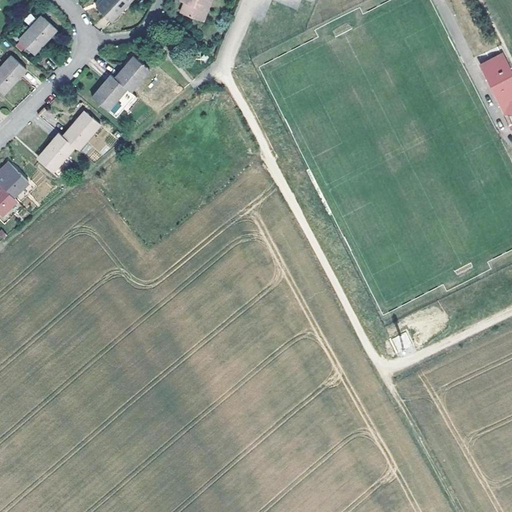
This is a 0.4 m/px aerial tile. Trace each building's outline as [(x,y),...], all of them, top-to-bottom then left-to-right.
[(111,21),(129,0),(100,0),(95,6),(111,21)] [(184,0),(184,2),(183,5),(180,12),(203,21),(210,0),(184,0)] [(33,54),(56,28),(43,16),(33,27),(30,25),(17,39),(33,54)] [(0,90),(2,93),(26,68),(10,54),(0,65),(0,90)] [(133,55),(127,61),(130,63),(136,57),(133,55)] [(149,69),(136,57),(130,63),(127,61),(113,76),(126,88),(130,91),(149,69)] [(480,68),(482,74),(503,115),(511,116),(511,81),(502,63),(500,58),(480,68)] [(511,73),(506,61),(502,63),(511,81),(511,73)] [(98,95),(94,99),(116,117),(135,96),(130,91),(126,88),(113,76),(110,74),(96,90),(99,93),(98,95)] [(511,116),(503,115),(482,74),(479,75),(501,119),(511,120),(511,116)] [(99,93),(96,90),(91,96),(94,99),(98,95),(99,93)] [(74,146),(78,149),(100,123),(87,111),(76,123),(74,121),(62,135),(74,146)] [(62,135),(58,132),(46,146),(49,148),(38,160),(52,172),(74,146),(62,135)] [(95,161),(109,147),(96,134),(82,149),(95,161)] [(7,160),(0,166),(0,171),(0,172),(2,170),(10,162),(7,160)] [(0,171),(0,182),(13,196),(28,182),(10,162),(2,170),(0,172),(0,171)] [(0,213),(1,215),(17,200),(13,196),(0,182),(0,213)] [(391,339),(398,352),(412,345),(406,332),(391,339)]
